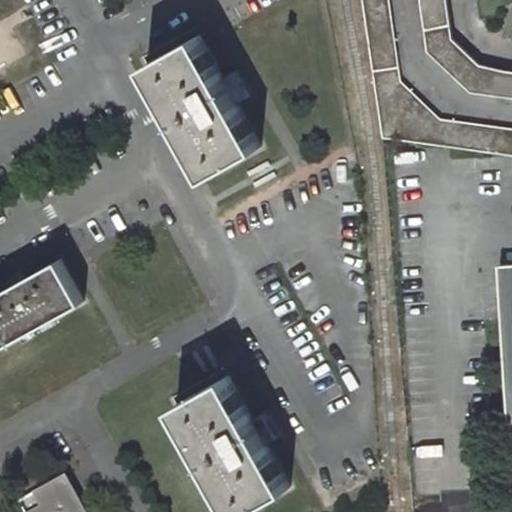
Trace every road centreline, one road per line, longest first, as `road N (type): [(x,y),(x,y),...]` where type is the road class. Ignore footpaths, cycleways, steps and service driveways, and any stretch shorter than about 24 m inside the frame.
road 1 (residential): [(252,305),(107,377),(87,409)]
road 2 (residential): [(170,157),(0,249)]
road 3 (residential): [(252,305),(334,454)]
road 4 (residential): [(170,157),(252,305)]
road 5 (residential): [(122,71),(0,139)]
